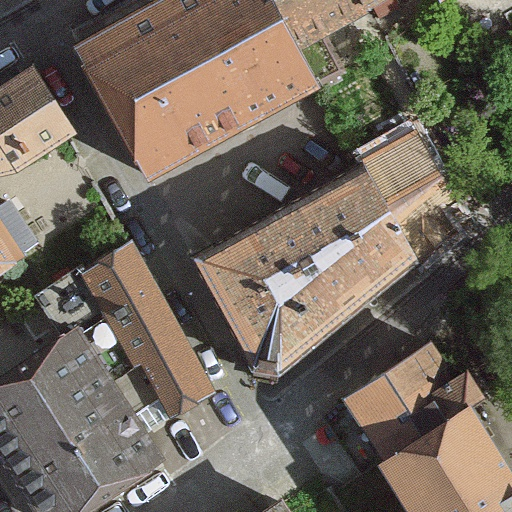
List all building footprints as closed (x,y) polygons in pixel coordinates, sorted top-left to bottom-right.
[(269,0),(166,0),(78,49),(148,175),(316,84),(269,0)] [(364,0),(269,0),(316,84),(342,71),(321,28),(367,4),(364,0)] [(0,93),(0,171),(2,171),(70,126),(35,71),(0,93)] [(420,134),(371,161),(420,253),(469,213),(420,134)] [(192,259),(254,365),(278,370),(420,253),(371,161),(192,259)] [(0,221),(0,271),(25,256),(0,221)] [(216,390),(125,245),(81,273),(161,401),(172,418),(216,390)] [(64,339),(0,379),(0,446),(41,511),(75,511),(160,459),(134,417),(161,401),(81,273),(38,299),(64,339)] [(371,471),(470,411),(431,345),(332,405),(371,471)] [(511,511),(511,479),(470,411),(371,471),(396,511),(511,511)]
